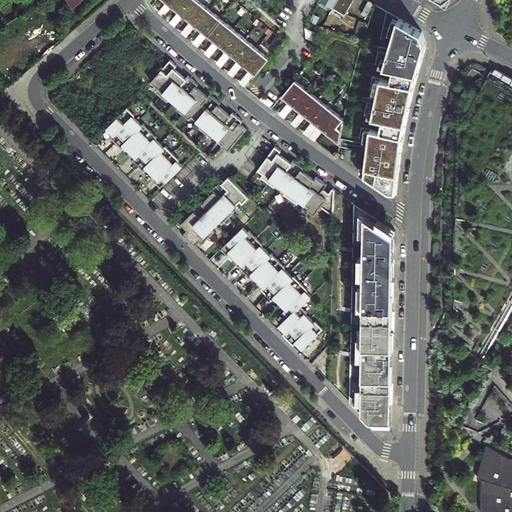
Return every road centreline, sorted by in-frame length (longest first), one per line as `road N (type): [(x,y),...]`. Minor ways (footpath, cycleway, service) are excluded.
road 1 (residential): [(128,1),(38,79),(40,105),(374,444),(409,456)]
road 2 (residential): [(128,1),(271,122),(385,205),(416,218)]
road 3 (residential): [(416,218),(409,456)]
road 4 (residential): [(455,29),(432,92),(416,218)]
